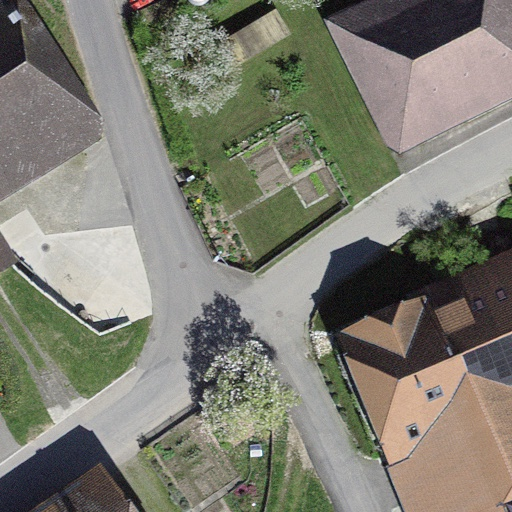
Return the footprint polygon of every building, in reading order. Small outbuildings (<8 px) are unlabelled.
[(385,133),(511,70),(511,23),(500,0),(447,0),(413,17),(404,0),(387,0),(356,15),(386,75),(363,87),(385,133)] [(0,166),(81,114),(14,10),(0,18),(0,166)] [(286,36),(274,15),(223,45),(235,66),(286,36)] [(511,491),(511,433),(501,408),(511,402),(511,282),(358,348),(404,461),(392,467),(411,511),(499,511),(494,499),(511,491)] [(108,511),(98,496),(75,511),(108,511)]
